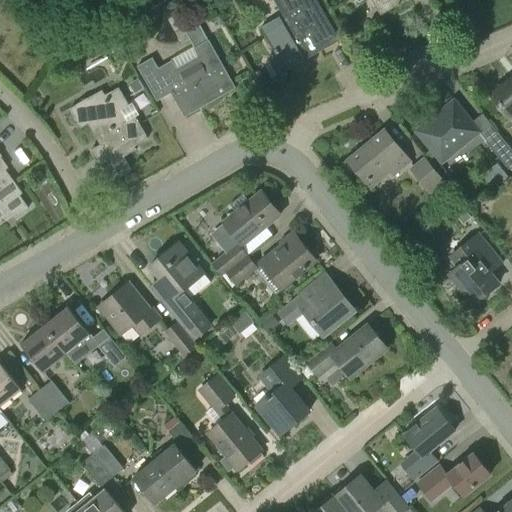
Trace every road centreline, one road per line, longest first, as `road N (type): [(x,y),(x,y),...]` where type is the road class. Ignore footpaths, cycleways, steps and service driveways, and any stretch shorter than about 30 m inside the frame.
road 1 (residential): [(291,160),(316,116),(511,40)]
road 2 (residential): [(454,356),(291,160)]
road 3 (residential): [(254,511),(377,425),(454,356)]
road 4 (residential): [(291,160),(237,155),(95,231)]
road 5 (residential): [(95,231),(33,127),(0,93)]
